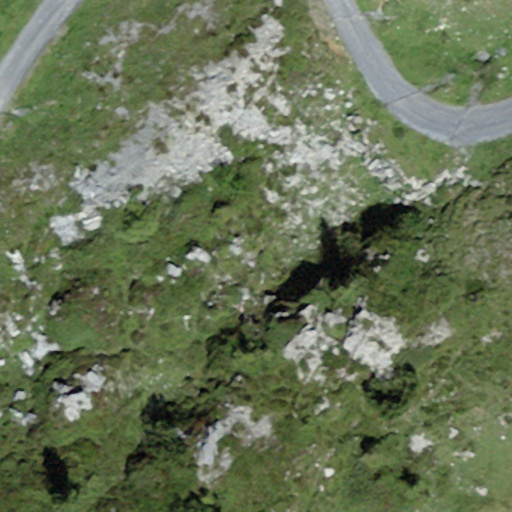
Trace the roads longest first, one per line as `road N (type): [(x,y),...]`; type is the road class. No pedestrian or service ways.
road 1 (track): [(344,0),(407,102),(481,128),(511,115)]
road 2 (track): [(0,105),(82,0)]
